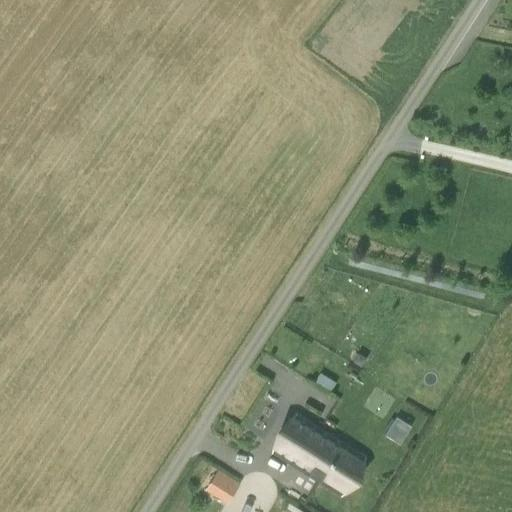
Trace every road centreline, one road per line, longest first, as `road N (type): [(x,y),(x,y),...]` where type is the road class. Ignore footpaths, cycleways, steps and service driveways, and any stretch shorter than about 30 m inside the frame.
road 1 (unclassified): [(148,511),(472,0)]
road 2 (unknown): [(387,136),(511,167)]
